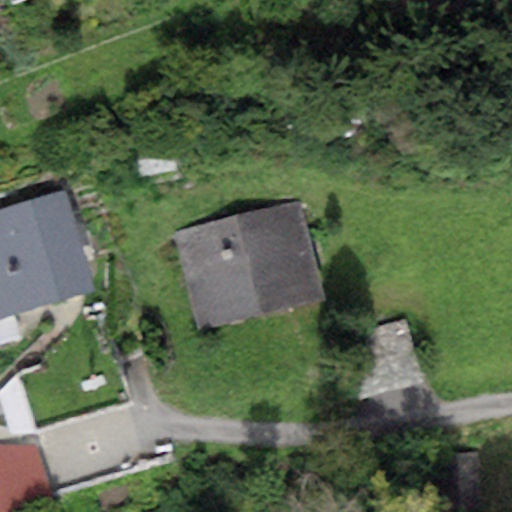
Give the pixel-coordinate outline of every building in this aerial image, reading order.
[(0,0),(0,9),(18,0),(0,0)] [(53,203),(0,219),(0,329),(84,303),(53,203)] [(295,213),(175,238),(196,336),(316,310),(295,213)] [(15,367),(31,428),(125,403),(108,341),(15,367)] [(0,511),(48,511),(45,459),(0,462),(0,511)]
